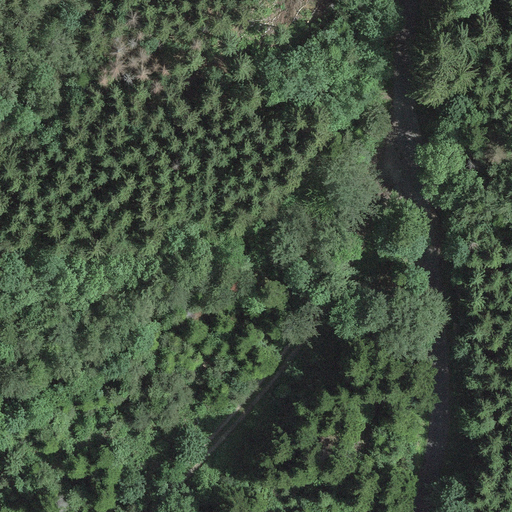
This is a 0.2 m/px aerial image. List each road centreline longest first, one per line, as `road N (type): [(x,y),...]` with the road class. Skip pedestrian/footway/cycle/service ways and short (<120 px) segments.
road 1 (unclassified): [(408,0),(401,100),(439,379),(423,511)]
road 2 (track): [(145,511),(342,282),(409,139)]
